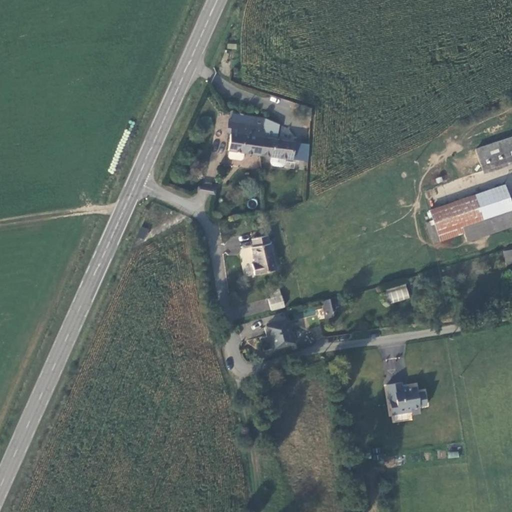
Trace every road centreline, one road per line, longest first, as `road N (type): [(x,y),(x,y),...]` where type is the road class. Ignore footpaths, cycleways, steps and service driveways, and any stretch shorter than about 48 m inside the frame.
road 1 (unclassified): [(136,181),(194,209),(213,228),(247,373),(327,347),(511,315)]
road 2 (secondary): [(0,487),(136,181)]
road 3 (secondary): [(136,181),(217,0)]
